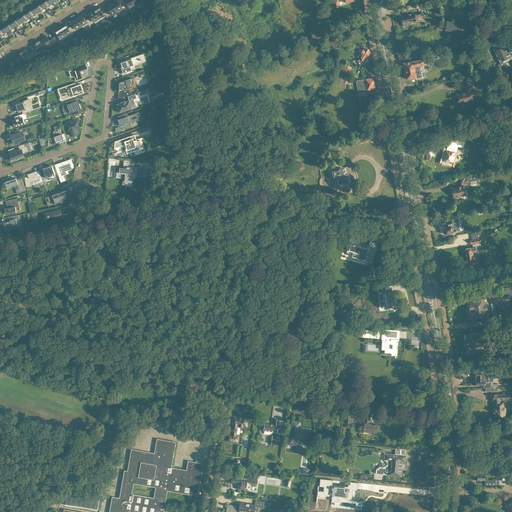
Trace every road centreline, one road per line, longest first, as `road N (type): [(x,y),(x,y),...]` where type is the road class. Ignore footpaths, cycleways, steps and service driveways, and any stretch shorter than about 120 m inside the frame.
road 1 (unclassified): [(366,0),(415,271),(425,269)]
road 2 (tertiary): [(425,269),(379,23)]
road 3 (unclassified): [(436,268),(389,26)]
road 4 (unclassified): [(455,511),(454,372),(442,303),(431,305)]
road 5 (residential): [(438,408),(225,390)]
road 6 (tertiary): [(445,511),(449,411),(431,305)]
road 7 (track): [(130,379),(251,219)]
road 8 (residential): [(104,136),(110,64),(100,61),(84,144)]
road 9 (track): [(145,217),(0,246)]
